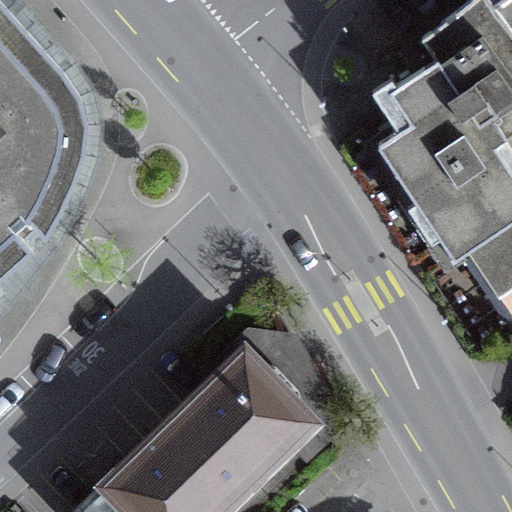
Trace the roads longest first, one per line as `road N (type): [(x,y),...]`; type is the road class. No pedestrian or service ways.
road 1 (primary): [(273,169),(363,302),(479,511)]
road 2 (residential): [(0,444),(273,169)]
road 3 (primary): [(197,65),(273,169)]
